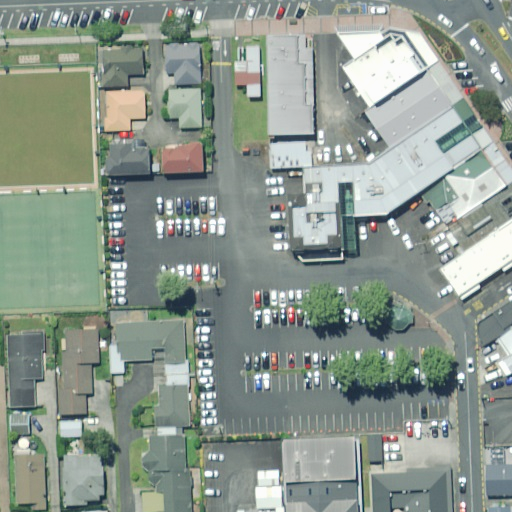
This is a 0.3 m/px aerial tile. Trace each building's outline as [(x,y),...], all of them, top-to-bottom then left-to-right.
[(310,39),(269,39),(270,136),(311,135),(310,39)] [(376,112),(417,84),(387,42),(332,45),(349,70),(336,78),(354,103),(365,96),(376,112)] [(203,84),(202,44),(166,44),(166,74),(176,73),(176,84),(203,84)] [(263,46),(248,46),(248,62),(235,62),(235,85),(249,85),(250,97),(264,96),(263,46)] [(142,74),(142,48),(124,48),(124,51),(104,51),(104,86),(130,86),(130,74),(142,74)] [(439,116),(417,84),(376,112),(361,123),(384,155),(439,116)] [(204,127),(203,89),(170,90),(171,118),(182,117),(182,127),(204,127)] [(147,117),(147,91),(109,92),(109,118),(107,118),(107,130),(133,130),(133,118),(147,117)] [(472,162),(439,116),(384,155),(351,178),(355,224),(384,224),(414,203),(472,162)] [(135,141),(113,142),(114,175),(151,174),(150,149),(135,150),(135,141)] [(312,141),(271,144),(273,169),(314,166),(312,141)] [(205,171),(204,143),(184,145),(184,147),(166,148),(167,173),(205,171)] [(507,189),(483,155),(472,162),(414,203),(438,237),(507,189)] [(335,182),(296,185),(301,248),(340,244),(335,182)] [(511,196),(507,189),(438,237),(435,239),(453,266),(511,224),(511,196)] [(511,266),(511,224),(453,266),(437,277),(457,305),(511,266)] [(411,324),(414,324),(414,314),(405,306),(393,306),(386,315),(386,325),(390,325),(396,331),(405,331),(411,324)] [(490,349),(511,334),(511,307),(471,336),(483,354),(490,349)] [(192,511),(191,471),(189,471),(187,435),(179,435),(178,427),(191,426),(190,385),(189,364),(187,364),(185,322),(118,324),(118,345),(112,346),(113,373),(127,373),(126,361),(167,359),(168,386),(159,386),(160,405),(154,405),(155,428),(160,428),(160,436),(155,436),(149,436),(150,451),(141,459),(142,467),(150,473),(151,485),(157,489),(157,493),(143,493),(144,511),(152,511),(192,511)] [(98,364),(97,329),(66,329),(67,352),(64,352),(65,389),(60,389),(61,414),(87,414),(87,393),(95,393),(94,365),(98,364)] [(505,370),(511,364),(511,334),(490,349),(505,370)] [(44,379),(44,336),(9,335),(9,387),(6,387),(6,407),(36,407),(36,379),(44,379)] [(511,364),(505,370),(500,373),(511,390),(511,364)] [(31,433),(30,412),(10,413),(11,434),(31,433)] [(85,436),(84,421),(62,422),(62,437),(85,436)] [(361,511),(359,442),(283,444),(284,511),(361,511)] [(46,509),(44,454),(15,455),(17,504),(35,503),(35,509),(46,509)] [(104,500),(104,456),(65,456),(66,505),(86,505),(86,500),(104,500)] [(511,463),(486,463),(485,497),(511,497),(511,463)] [(445,511),(444,477),(361,479),(362,511),(445,511)]
